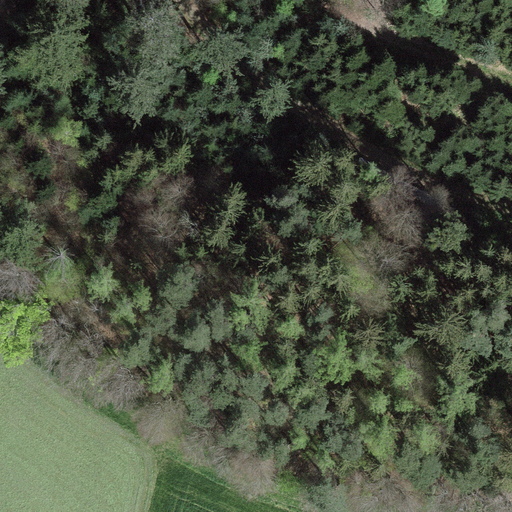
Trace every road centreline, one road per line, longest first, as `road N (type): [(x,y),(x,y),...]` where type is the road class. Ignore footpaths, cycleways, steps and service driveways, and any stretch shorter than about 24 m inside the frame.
road 1 (track): [(187,0),(236,58),(328,136),(426,183),(511,207)]
road 2 (track): [(296,0),(511,74)]
